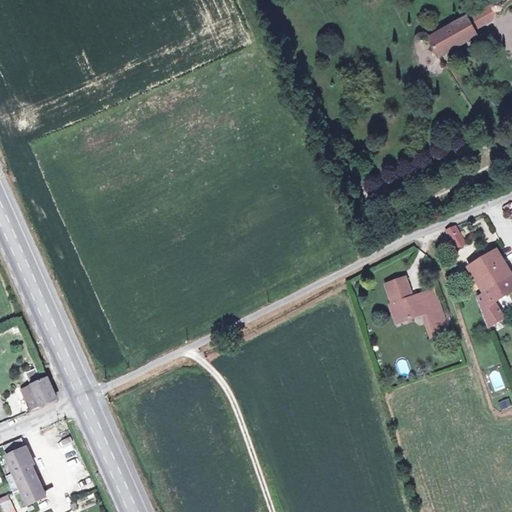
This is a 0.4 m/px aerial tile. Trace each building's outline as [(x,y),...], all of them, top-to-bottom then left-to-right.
[(493,10),(495,11),(496,10),(497,10),(499,8),(499,7),(499,6),(499,4),(498,3),(497,2),(495,1),(494,1),(492,2),(491,3),(490,4),(490,5),(490,7),(490,8),(492,10),(493,10)] [(490,4),(466,16),(472,29),(490,19),(493,10),(492,10),(490,8),(490,7),(490,5),(490,4)] [(431,35),(429,33),(427,33),(424,33),(422,34),(421,35),(420,35),(419,38),(419,40),(420,43),(422,44),(425,45),(427,45),(429,44),(431,42),(440,55),(475,35),(472,29),(466,16),(431,35)] [(457,247),(467,240),(457,225),(445,230),(457,247)] [(472,265),(487,288),(511,272),(511,270),(498,248),(472,265)] [(511,289),(511,272),(487,288),(479,293),(492,325),(506,315),(495,299),(511,289)] [(394,305),(400,303),(406,321),(426,314),(435,311),(429,294),(421,296),(421,295),(413,298),(406,278),(387,285),(394,305)] [(436,291),(429,294),(435,311),(441,309),(436,291)] [(400,303),(394,305),(392,305),(398,324),(406,321),(400,303)] [(435,311),(426,314),(435,338),(450,333),(441,309),(435,311)] [(403,359),(396,363),(403,376),(410,372),(403,359)] [(25,369),(30,381),(40,377),(35,364),(25,369)] [(495,391),(504,388),(498,371),(489,374),(495,391)] [(55,395),(56,395),(46,374),(40,377),(30,381),(20,386),(30,407),(55,395)] [(24,409),(30,407),(20,386),(19,383),(13,385),(24,409)] [(4,442),(8,452),(26,444),(22,434),(4,442)] [(35,460),(27,443),(26,444),(8,452),(7,452),(14,468),(22,485),(29,501),(47,493),(43,483),(41,484),(38,477),(40,477),(32,461),(35,460)] [(22,485),(14,468),(7,472),(14,488),(22,485)] [(0,501),(4,511),(15,511),(7,493),(0,496),(0,501)] [(19,510),(26,507),(21,495),(14,497),(19,510)]
